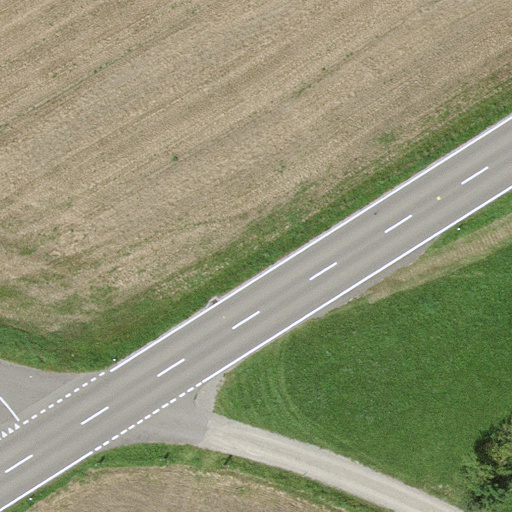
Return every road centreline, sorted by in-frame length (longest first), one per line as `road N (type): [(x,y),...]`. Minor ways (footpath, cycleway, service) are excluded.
road 1 (tertiary): [(0,480),(511,159)]
road 2 (track): [(417,511),(275,454),(120,406)]
road 3 (track): [(278,306),(451,265),(511,239)]
